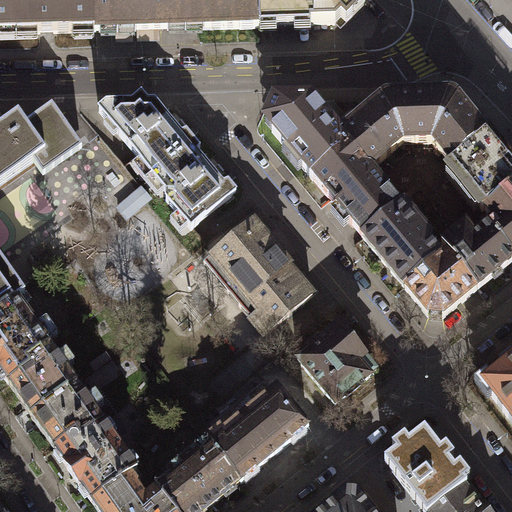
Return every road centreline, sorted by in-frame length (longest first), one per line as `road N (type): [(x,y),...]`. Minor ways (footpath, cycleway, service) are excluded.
road 1 (residential): [(428,376),(215,119),(207,79)]
road 2 (residential): [(207,79),(377,72),(412,58),(452,20)]
road 3 (residential): [(262,511),(428,376)]
road 4 (residential): [(0,84),(207,79)]
road 5 (residential): [(428,376),(511,481)]
